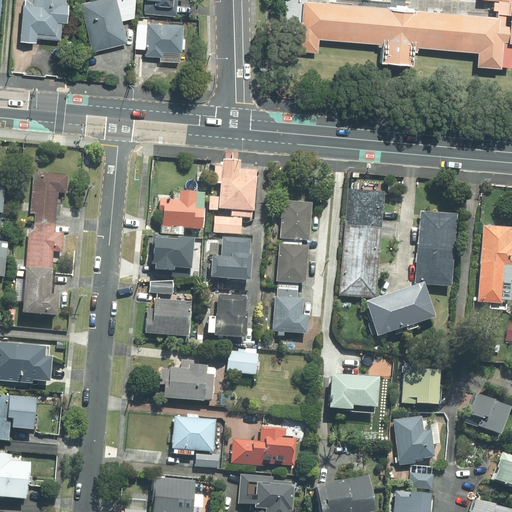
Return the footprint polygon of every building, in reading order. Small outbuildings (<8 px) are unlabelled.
[(25,0),(22,40),(38,42),(39,37),(62,39),(64,21),(69,22),(71,3),(68,3),(68,0),(25,0)] [(94,51),(129,42),(124,20),(135,17),(136,0),(92,0),(82,3),(94,51)] [(146,0),(145,14),(178,16),(179,0),(146,0)] [(511,0),(496,0),(495,15),(319,0),(305,0),(301,48),(318,49),(319,36),(385,42),(383,60),(415,63),(416,45),(479,50),(477,65),(511,67),(511,38),(511,39),(511,29),(511,0)] [(147,45),(146,55),(164,56),(164,51),(183,52),(185,24),(138,21),(137,44),(147,45)] [(232,215),(255,217),(259,170),(241,168),(242,160),(224,159),(223,163),(216,163),(214,182),(222,182),(220,208),(232,209),(232,215)] [(67,193),(69,174),(34,171),(31,213),(36,213),(34,231),(30,230),(23,312),(59,315),(60,294),(51,293),(55,251),(63,252),(65,232),(56,232),(59,193),(67,193)] [(386,191),(348,188),(340,293),(377,296),(386,191)] [(204,229),(207,192),(180,191),(179,200),(160,198),(159,214),(163,214),(162,226),(204,229)] [(219,197),(210,196),(209,210),(218,210),(219,197)] [(303,240),(311,240),(314,202),(284,199),(281,238),(282,238),(281,243),(280,243),(277,281),(278,281),(277,296),(276,296),(273,330),(308,334),(310,314),(303,314),(304,298),(298,298),(299,282),(307,283),(310,245),(302,244),(303,240)] [(415,279),(453,282),(459,213),(421,210),(415,279)] [(243,218),(215,216),(213,232),(241,234),(243,218)] [(511,227),(484,225),(478,301),(511,304),(511,294),(511,227)] [(168,235),(153,234),(151,263),(155,263),(155,269),(160,269),(160,274),(191,276),(193,237),(176,236),(176,238),(168,238),(168,235)] [(212,277),(252,280),(254,253),(251,253),(252,238),(223,236),(221,256),(213,255),(212,277)] [(0,275),(6,276),(9,242),(0,240),(0,275)] [(367,301),(378,335),(437,316),(426,281),(367,301)] [(150,293),(173,294),(174,284),(151,282),(150,293)] [(248,296),(219,294),(216,334),(248,337),(249,311),(247,311),(248,296)] [(146,333),(190,336),(192,301),(155,298),(154,308),(148,308),(146,333)] [(47,345),(0,340),(0,376),(0,379),(0,380),(34,383),(34,380),(52,382),(54,355),(47,355),(47,345)] [(229,351),(227,371),(257,374),(259,354),(229,351)] [(165,397),(213,401),(215,374),(208,373),(208,365),(194,363),(195,360),(182,359),(181,367),(171,366),(170,369),(163,368),(161,384),(166,384),(165,397)] [(439,405),(442,369),(404,366),(402,402),(439,405)] [(381,376),(333,373),(331,407),(354,409),(354,405),(379,406),(381,376)] [(502,433),(511,407),(511,405),(477,393),(467,420),(502,433)] [(11,427),(35,429),(37,397),(0,394),(0,438),(10,440),(11,427)] [(173,448),(214,451),(217,419),(175,416),(173,448)] [(394,419),(399,465),(416,463),(415,459),(436,456),(432,428),(424,429),(423,416),(394,419)] [(261,441),(233,438),(231,463),(295,468),(297,438),(286,437),(287,428),(262,426),(261,441)] [(0,495),(29,499),(33,461),(13,460),(13,454),(0,452),(0,495)] [(511,485),(511,454),(504,452),(495,480),(511,485)] [(433,489),(434,474),(410,472),(409,488),(433,489)] [(275,476),(241,474),(238,503),(251,504),(250,511),(253,511),(252,511),(293,511),(296,481),(274,480),(275,476)] [(322,511),(366,511),(377,510),(370,474),(317,484),(322,511)] [(153,511),(193,511),(197,480),(157,477),(153,511)] [(431,511),(433,493),(396,490),(393,511),(431,511)] [(472,499),(469,511),(510,511),(511,508),(472,499)]
